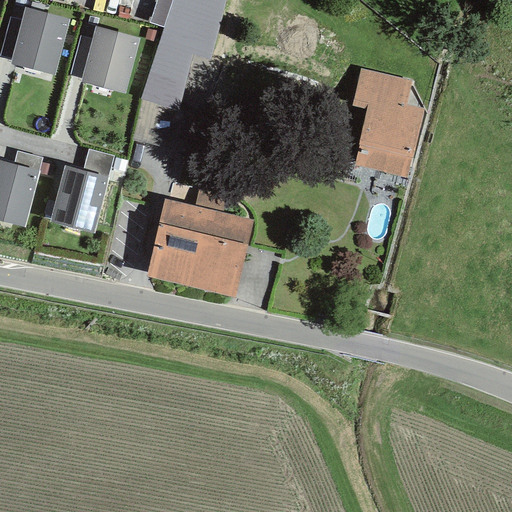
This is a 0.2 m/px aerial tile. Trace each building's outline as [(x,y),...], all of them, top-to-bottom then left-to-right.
[(27,0),(14,56),(59,66),(73,7),(41,0),(27,0)] [(155,0),(147,25),(158,28),(170,31),(181,0),(155,0)] [(13,11),(2,47),(12,50),(22,14),(13,11)] [(100,15),(95,32),(82,28),(71,70),(129,85),(144,27),(100,15)] [(158,28),(128,141),(162,150),(189,50),(180,48),(184,35),(170,31),(158,28)] [(408,86),(358,73),(349,107),(366,111),(352,168),(404,181),(421,114),(401,109),(408,86)] [(33,173),(0,163),(0,223),(18,228),(33,173)] [(101,179),(57,168),(42,227),(85,238),(101,179)] [(194,211),(160,203),(142,276),(226,297),(244,223),(218,216),(222,203),(197,197),(194,211)]
